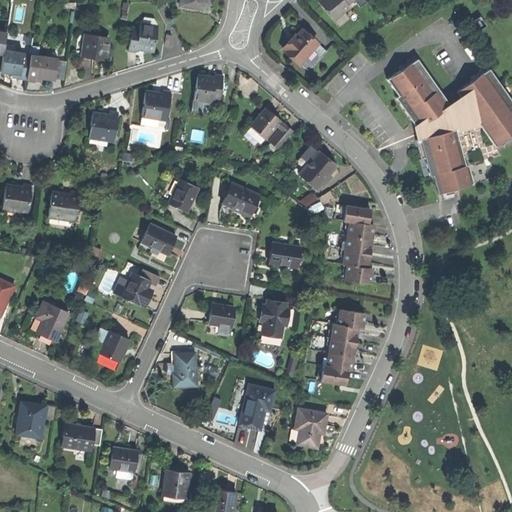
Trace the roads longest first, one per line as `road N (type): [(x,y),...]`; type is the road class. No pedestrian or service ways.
road 1 (residential): [(237,39),(363,153),(387,188),(410,254),(412,289),(388,369),(347,450),(305,500)]
road 2 (residential): [(0,97),(38,105),(68,99),(237,39)]
road 3 (residential): [(122,408),(305,500)]
road 4 (residential): [(122,408),(178,283)]
road 5 (residential): [(0,351),(122,408)]
